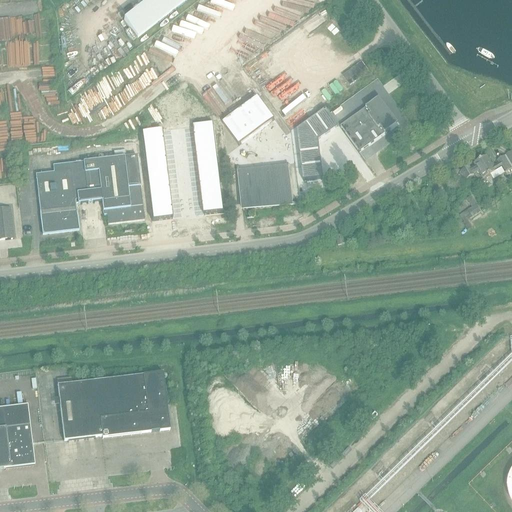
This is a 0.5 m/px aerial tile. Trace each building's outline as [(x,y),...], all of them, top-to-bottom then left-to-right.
[(150,0),(124,21),(137,38),(185,0),(150,0)] [(352,76),(356,81),(370,71),(366,66),(352,76)] [(258,97),(222,123),(239,146),(274,120),(258,97)] [(359,152),(398,124),(379,98),(340,126),(359,152)] [(326,110),(297,131),(303,182),(323,179),(318,140),(337,126),(326,110)] [(213,124),(193,126),(204,215),(224,213),(213,124)] [(161,130),(142,133),(152,222),(172,219),(161,130)] [(141,133),(122,135),(132,224),(152,222),(141,133)] [(114,226),(104,137),(64,142),(75,231),(114,226)] [(46,144),(23,147),(33,236),(57,233),(46,144)] [(474,163),(476,166),(470,169),(469,166),(461,171),(466,179),(474,175),(473,173),(478,170),(483,179),(490,174),(493,180),(511,169),(504,156),(497,160),(499,163),(493,167),(486,156),(474,163)] [(238,171),(239,182),(243,211),(293,205),(288,165),(238,171)] [(472,228),(467,220),(480,212),(471,197),(467,199),(472,208),(459,216),(468,230),(472,228)] [(0,210),(0,240),(13,239),(10,209),(0,210)] [(162,374),(57,386),(64,442),(102,437),(102,439),(169,431),(163,379),(162,374)] [(0,411),(0,469),(35,465),(28,408),(0,411)]
